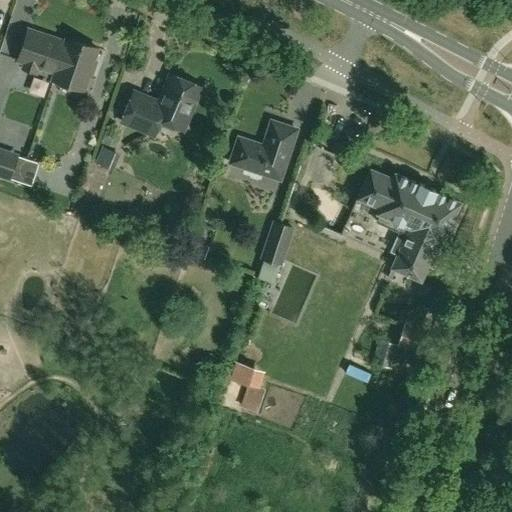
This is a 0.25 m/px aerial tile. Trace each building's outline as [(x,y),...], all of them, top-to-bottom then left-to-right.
[(65,41),(28,29),(18,60),(25,62),(23,68),(35,72),(37,67),(55,72),(53,79),(83,89),(88,76),(91,77),(96,61),(93,60),(97,48),(67,38),(65,41)] [(201,86),(171,73),(159,102),(134,91),(121,120),(154,134),(160,120),(183,129),(201,86)] [(280,178),(296,129),(272,121),(263,145),(239,137),(231,162),(280,178)] [(120,152),(101,145),(94,163),(113,170),(120,152)] [(18,153),(0,147),(0,176),(9,180),(18,153)] [(442,242),(460,202),(435,191),(435,190),(419,183),(419,184),(394,173),(392,178),(370,168),(356,198),(379,207),(377,213),(379,214),(376,221),(390,227),(393,220),(413,229),(404,247),(400,245),(391,267),(420,280),(427,265),(433,268),(438,255),(433,252),(438,240),(442,242)] [(145,221),(128,214),(122,229),(139,236),(145,221)] [(263,279),(282,223),(272,220),(258,259),(260,260),(255,277),(263,279)] [(282,223),(263,279),(273,282),(279,264),(280,265),(293,227),(282,223)] [(208,245),(192,241),(188,255),(204,259),(208,245)] [(398,344),(398,345),(407,347),(404,354),(406,358),(415,361),(419,359),(421,352),(423,353),(430,330),(405,322),(398,344)] [(398,345),(398,344),(379,338),(372,361),(391,367),(398,345)] [(258,412),(266,390),(249,385),(242,406),(258,412)]
